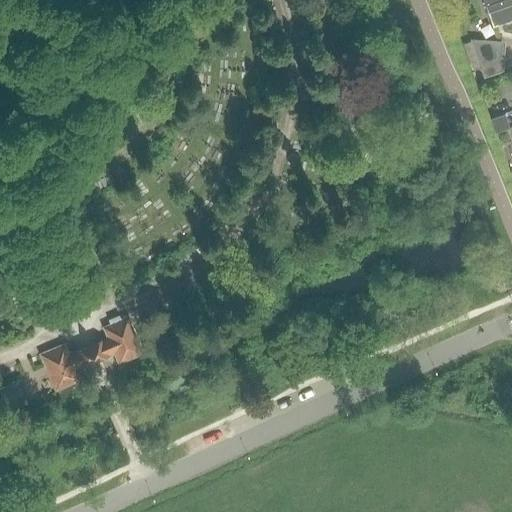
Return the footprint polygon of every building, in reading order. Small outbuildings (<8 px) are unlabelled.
[(511,0),(482,0),(493,28),(511,21),(511,0)] [(503,59),(497,43),(472,41),(480,66),(503,59)] [(510,129),(505,115),(490,120),(495,135),(510,129)] [(114,352),(119,362),(142,353),(135,338),(137,337),(135,333),(133,334),(127,319),(105,329),(109,339),(78,353),(69,356),(64,346),(41,356),(56,389),(78,380),(74,369),(83,365),(105,356),(114,352)] [(18,380),(0,387),(0,401),(5,414),(28,406),(27,405),(18,380)]
